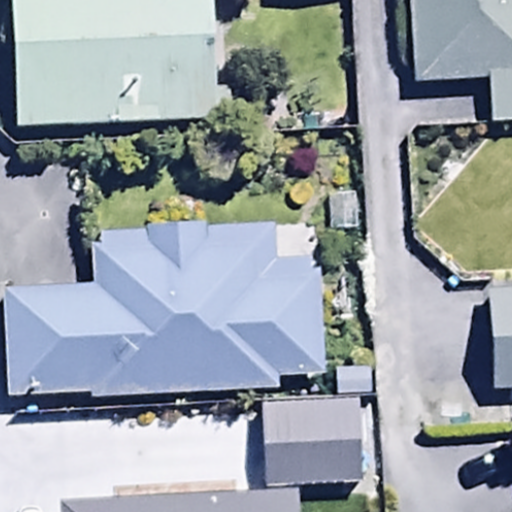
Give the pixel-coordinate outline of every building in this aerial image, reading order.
[(6,0),(8,135),(211,133),(209,0),(6,0)] [(511,0),(407,0),(412,91),(483,87),(485,133),(511,131),(511,0)] [(0,298),(0,353),(2,402),(84,399),(84,409),(276,401),(275,383),(319,381),(314,266),(272,268),(270,233),(83,241),(85,295),(0,298)] [(511,398),(511,292),(486,294),(490,400),(511,398)] [(280,428),(226,428),(226,477),(280,477),(280,428)] [(292,511),(291,497),(52,511),(292,511)]
